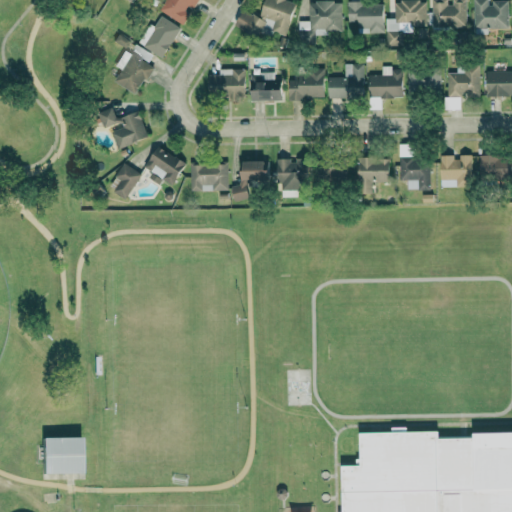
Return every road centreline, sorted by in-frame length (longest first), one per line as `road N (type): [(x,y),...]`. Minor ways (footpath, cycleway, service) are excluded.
road 1 (residential): [(511,128),(225,135)]
road 2 (residential): [(225,135),(183,124),(179,97),(235,0)]
